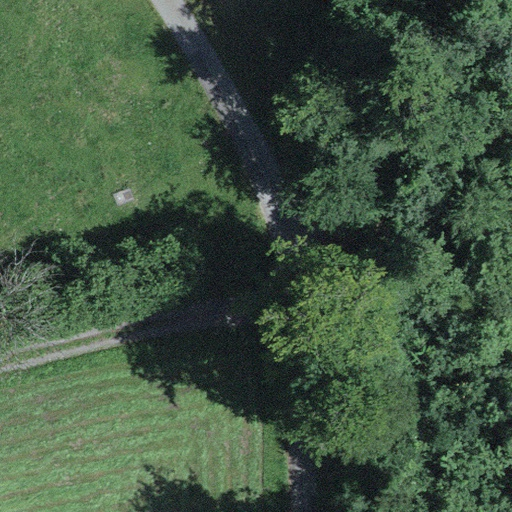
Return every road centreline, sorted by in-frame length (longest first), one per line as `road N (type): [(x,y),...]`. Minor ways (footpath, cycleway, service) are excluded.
road 1 (unclassified): [(300,511),(286,300),(259,163),(164,0)]
road 2 (track): [(0,367),(286,300)]
